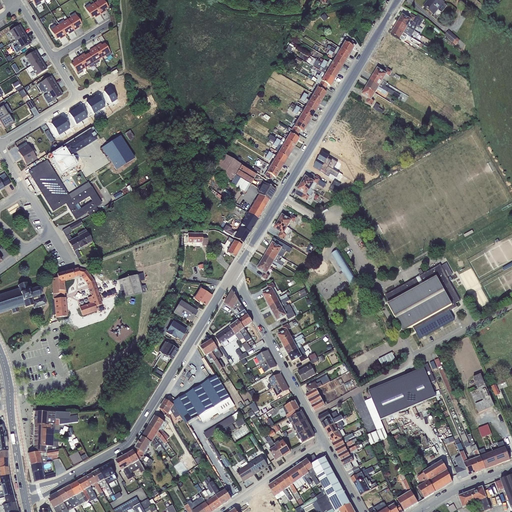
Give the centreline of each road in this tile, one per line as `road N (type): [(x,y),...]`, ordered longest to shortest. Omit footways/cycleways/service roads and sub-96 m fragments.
road 1 (tertiary): [(59,482),(126,443),(230,276)]
road 2 (tertiary): [(279,197),(398,0)]
road 3 (unclassified): [(279,197),(347,235),(413,360)]
road 4 (residential): [(323,442),(230,276)]
road 5 (residential): [(222,511),(323,442)]
